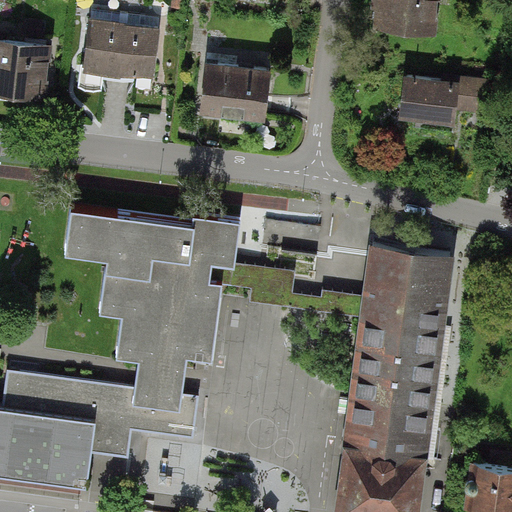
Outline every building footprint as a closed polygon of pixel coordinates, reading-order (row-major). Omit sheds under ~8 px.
[(437,0),(369,0),(367,22),(434,30),(437,0)] [(159,26),(86,20),(82,67),(155,73),(159,26)] [(46,41),(0,37),(0,93),(42,97),(46,41)] [(264,113),(270,68),(207,61),(202,107),(222,109),(222,115),(242,117),(243,111),(264,113)] [(455,79),(399,75),(396,119),(452,123),(455,79)] [(183,221),(63,206),(58,250),(97,254),(90,311),(115,314),(110,355),(129,357),(126,385),(7,371),(2,407),(0,406),(0,472),(80,482),(84,450),(126,455),(129,429),(190,436),(195,392),(175,390),(180,353),(207,356),(216,280),(227,281),(227,285),(252,288),(250,300),(355,312),(333,492),(425,502),(454,256),(362,245),(357,293),(320,289),(320,294),(292,291),(294,270),(227,262),(232,219),(184,213),(183,221)] [(474,511),(511,511),(511,470),(468,465),(462,511),(474,511)]
